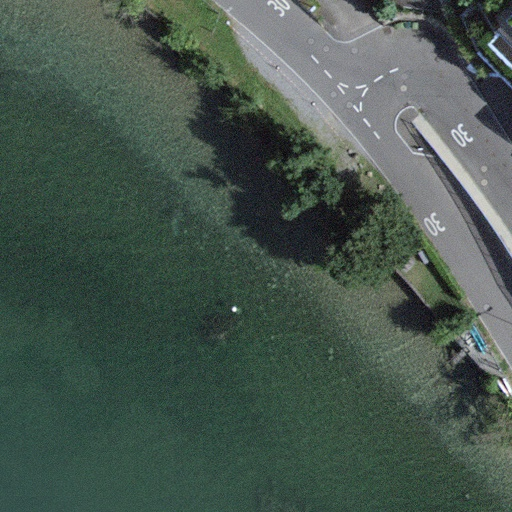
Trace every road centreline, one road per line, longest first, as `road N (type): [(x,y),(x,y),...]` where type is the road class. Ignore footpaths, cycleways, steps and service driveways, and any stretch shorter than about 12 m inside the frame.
road 1 (residential): [(511,326),(471,255),(353,97)]
road 2 (residential): [(353,97),(391,71),(422,77),(511,192)]
road 3 (residential): [(353,97),(242,0)]
